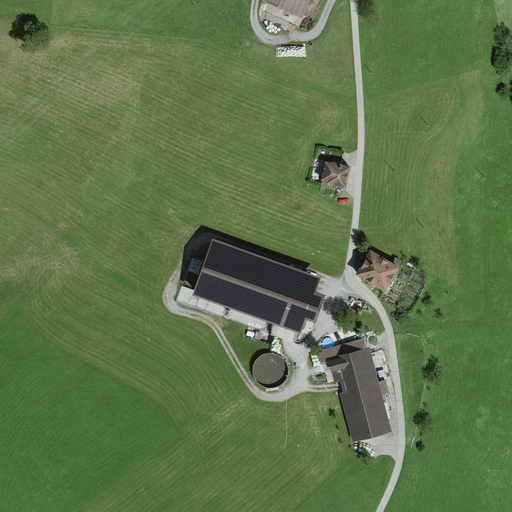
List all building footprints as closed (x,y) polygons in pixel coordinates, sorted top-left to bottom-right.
[(350,168),(327,161),(322,182),(345,188),(350,168)] [(321,279),(213,240),(192,297),(301,336),(306,320),(315,323),(325,296),(316,293),(321,279)] [(190,264),(200,268),(206,250),(196,247),(190,264)] [(371,252),(357,275),(385,291),(399,268),(371,252)] [(391,426),(368,348),(338,357),(362,435),(391,426)] [(269,358),(264,359),(268,379),(286,376),(285,371),(286,371),(284,357),(280,358),(278,349),(268,351),(269,358)]
